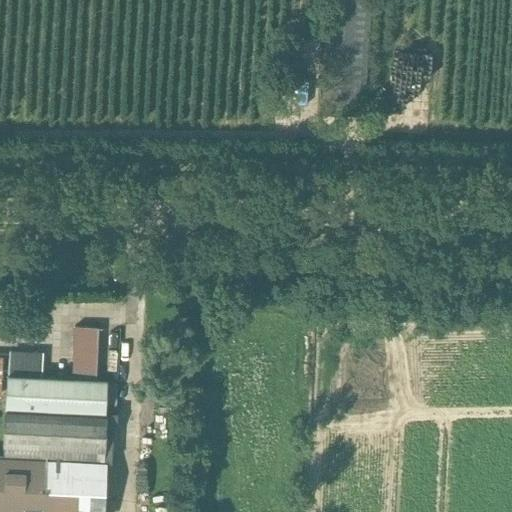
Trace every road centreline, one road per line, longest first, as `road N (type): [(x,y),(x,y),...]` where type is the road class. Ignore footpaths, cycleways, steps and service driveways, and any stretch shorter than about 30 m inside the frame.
road 1 (track): [(0,131),(441,121),(479,138),(511,138)]
road 2 (secondary): [(511,215),(0,208)]
